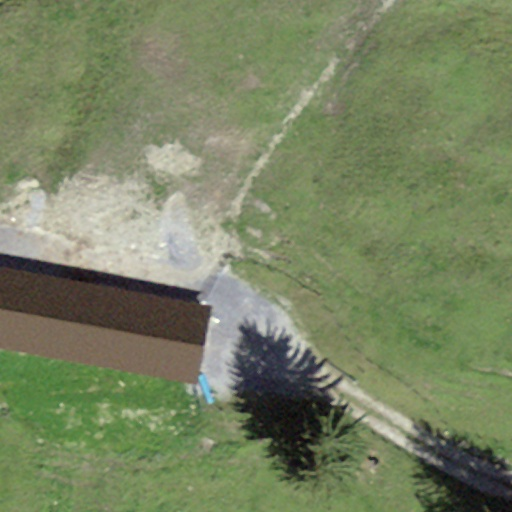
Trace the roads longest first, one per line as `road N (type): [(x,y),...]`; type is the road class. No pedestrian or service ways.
road 1 (track): [(294,359),(226,296),(0,260)]
road 2 (track): [(511,486),(442,459),(294,359)]
